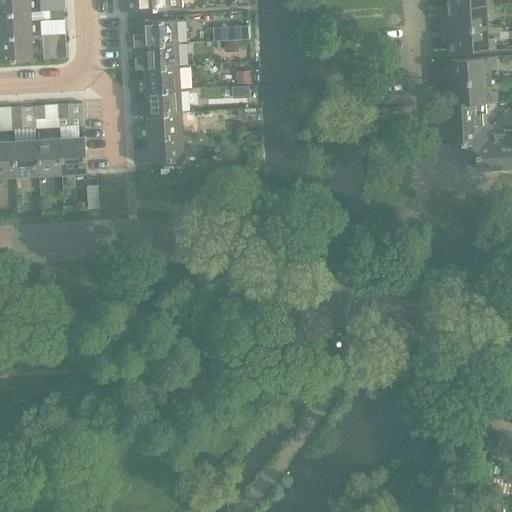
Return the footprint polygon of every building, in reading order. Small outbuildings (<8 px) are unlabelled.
[(29,0),(0,0),(0,14),(31,12),(29,0)] [(120,0),(121,11),(182,8),(181,0),(120,0)] [(443,19),(443,29),(487,26),(486,14),(492,14),(492,5),(448,7),(449,19),(443,19)] [(41,12),(41,13),(42,13),(42,21),(65,20),(64,12),(64,10),(41,12)] [(31,12),(0,14),(0,37),(32,36),(31,12)] [(128,46),(143,45),(178,43),(176,18),(141,20),(141,33),(128,34),(128,46)] [(487,26),(443,29),(444,39),(450,39),(450,51),(494,49),(494,38),(488,39),(487,26)] [(248,27),(229,27),(230,40),(238,40),(249,39),(248,27)] [(43,35),(43,36),(43,44),(66,43),(65,35),(66,35),(66,34),(43,35)] [(32,36),(0,37),(0,61),(33,60),(32,36)] [(230,40),(227,40),(228,52),(238,51),(238,40),(230,40)] [(143,45),(143,56),(129,57),(130,69),(144,68),(179,66),(178,43),(143,45)] [(446,72),(446,82),(490,79),(489,67),(495,67),(495,57),(451,59),(452,71),(446,72)] [(144,68),(145,79),(130,80),(131,92),(145,92),(145,91),(180,89),(179,66),(144,68)] [(249,71),(236,72),(237,84),(250,84),(249,71)] [(490,79),(446,82),(447,92),(453,91),(453,102),(453,103),(485,101),(485,102),(497,102),(497,91),(491,92),(490,79)] [(245,87),(232,87),(233,99),(246,99),(245,87)] [(145,91),(145,92),(146,103),(132,103),(132,116),(147,115),(147,114),(182,112),(180,89),(145,91)] [(453,103),(453,102),(447,102),(450,145),(464,144),(470,150),(491,127),(487,123),(485,102),(485,101),(453,103)] [(60,105),(59,105),(58,105),(60,128),(61,128),(61,127),(69,127),(68,104),(60,105)] [(36,106),(35,106),(36,129),(38,129),(46,128),(44,106),(36,106)] [(13,107),(12,107),(13,130),(14,130),(22,130),(21,107),(13,107)] [(147,114),(147,115),(147,126),(133,127),(134,139),(148,138),(148,137),(183,135),(182,112),(147,114)] [(491,127),(470,150),(476,155),(477,169),(511,167),(511,129),(495,130),(491,127)] [(148,137),(148,138),(149,149),(134,150),(135,162),(184,159),(183,135),(148,137)] [(259,135),(246,135),(246,144),(260,144),(259,135)] [(85,137),(60,138),(62,174),(87,172),(85,137)] [(60,138),(37,140),(39,175),(62,174),(60,138)] [(37,140),(14,141),(16,176),(39,175),(37,140)] [(14,141),(0,141),(0,177),(16,176),(14,141)] [(491,465),(489,472),(499,474),(500,466),(491,465)]
